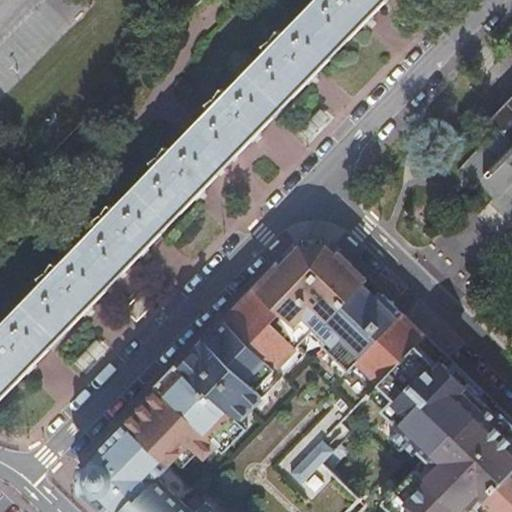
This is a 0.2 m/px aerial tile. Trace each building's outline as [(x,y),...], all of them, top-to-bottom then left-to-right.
[(0,401),(27,373),(29,376),(37,367),(35,365),(83,316),(85,318),(93,310),(91,307),(140,258),(142,261),(150,252),(148,249),(197,199),(199,201),(206,194),(205,191),(251,142),(254,144),(263,136),(261,132),(310,83),(310,85),(320,77),(318,75),(364,27),(366,29),(376,20),(374,18),(390,0),(318,0),(285,35),(278,31),(273,40),(276,43),(275,45),(272,42),(264,46),(268,52),(227,93),(220,90),(217,98),(220,101),(218,104),(215,101),(206,105),(210,111),(171,152),(165,148),(162,154),(165,158),(163,160),(159,158),(151,163),(155,169),(116,209),(108,206),(105,213),(108,217),(106,219),(103,216),(95,220),(99,227),(59,267),(52,263),(48,270),(53,274),(51,277),(46,273),(39,277),(43,285),(2,326),(0,324),(0,401)] [(511,110),(496,127),(508,140),(481,169),(488,174),(511,149),(511,148),(511,110)] [(331,244),(295,244),(85,461),(81,467),(80,471),(79,477),(81,483),(84,488),(108,511),(219,511),(206,499),(193,511),(155,475),(174,456),(188,442),(196,450),(203,456),(216,442),(239,419),(252,405),(244,398),(297,343),(314,326),(327,338),(321,344),(333,355),(346,367),(347,366),(355,358),(378,381),(424,333),(331,244)] [(511,511),(511,421),(424,333),(378,381),(371,389),(364,400),(419,452),(385,486),(412,511),(467,511),(472,507),(477,511),(511,511)] [(297,343),(244,398),(252,405),(305,351),(297,343)] [(339,374),(346,367),(333,355),(327,362),(339,374)] [(378,381),(355,358),(347,366),(371,389),(378,381)] [(246,425),(239,419),(216,442),(223,449),(246,425)] [(333,449),(321,438),(290,470),(301,482),(333,449)] [(196,450),(188,442),(174,456),(183,464),(196,450)]
